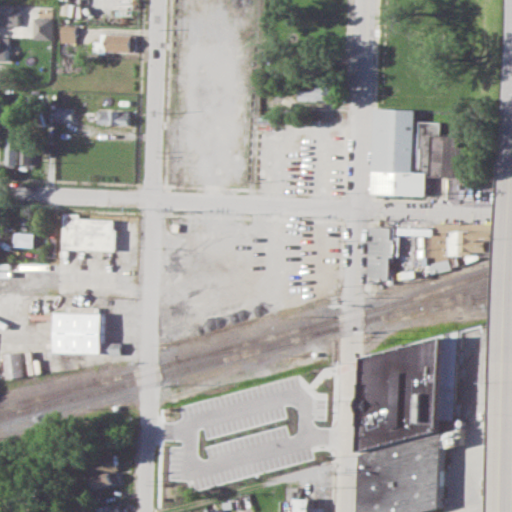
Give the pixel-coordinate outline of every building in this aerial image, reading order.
[(0,3),(15,3),(15,9),(22,9),(21,25),(0,24),(0,3)] [(35,17),(53,17),(52,39),(35,38),(35,17)] [(64,24),(79,24),(78,42),(63,42),(64,24)] [(103,33),(137,34),(137,52),(96,52),(96,41),(103,41),(103,33)] [(0,37),(11,37),(10,59),(0,58),(0,37)] [(289,65),(330,67),(329,83),(304,82),(304,77),(289,76),(289,65)] [(301,84),(335,86),(334,101),(300,99),(301,84)] [(58,106),(75,106),(75,121),(58,121),(58,106)] [(100,108),(132,109),(131,124),(99,123),(100,108)] [(373,193),(427,195),(428,176),(466,177),(468,136),(441,135),(442,122),(421,121),(421,129),(416,128),(417,109),(377,108),(373,193)] [(9,131),(16,131),(16,138),(19,138),(19,163),(9,163),(9,131)] [(25,137),(35,137),(34,168),(24,167),(25,137)] [(66,212),(82,212),(82,216),(116,217),(115,248),(65,247),(66,212)] [(397,227),(371,226),(370,280),(396,281),(397,227)] [(18,231),(36,232),(36,246),(17,245),(18,231)] [(59,311),(104,312),(104,352),(58,351),(59,311)] [(364,449),(444,428),(449,336),(369,357),(364,449)] [(107,342),(123,342),(123,353),(107,353),(107,342)] [(4,352),(22,350),(25,375),(8,377),(4,352)] [(365,452),(361,511),(423,511),(442,507),(446,431),(365,452)] [(91,459),(115,453),(119,467),(95,473),(91,459)] [(90,477),(118,470),(121,481),(93,488),(90,477)] [(297,511),(312,511),(313,485),(313,482),(307,481),(306,490),(303,490),(303,497),(298,496),(298,499),(297,511)] [(312,511),(313,485),(320,485),(320,506),(325,506),(324,511),(312,511)] [(281,511),(282,499),(298,499),(297,511),(281,511)] [(88,511),(88,510),(116,502),(118,511),(88,511)]
